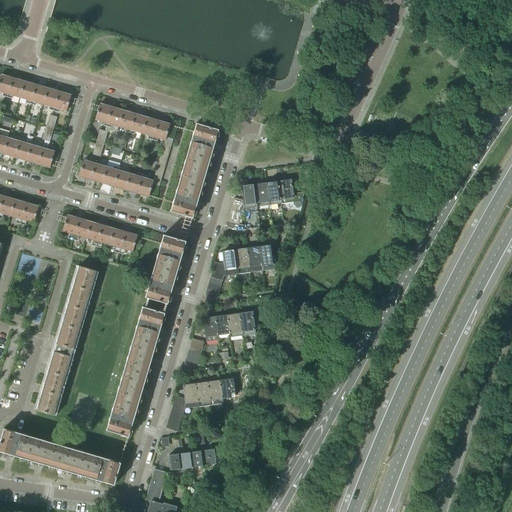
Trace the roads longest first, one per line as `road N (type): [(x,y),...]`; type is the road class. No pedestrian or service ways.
road 1 (primary): [(511,109),(355,360),(272,511)]
road 2 (residential): [(208,235),(131,497),(0,484)]
road 3 (primary): [(511,174),(394,397),(353,511)]
road 4 (primary): [(379,511),(418,410),(511,227)]
road 5 (primary): [(439,511),(479,391),(511,324)]
road 6 (residential): [(208,235),(52,189)]
road 7 (residential): [(92,79),(242,123)]
road 8 (unclassified): [(338,143),(397,9)]
